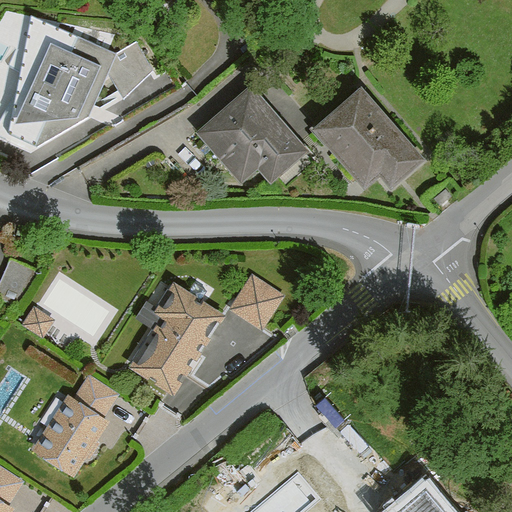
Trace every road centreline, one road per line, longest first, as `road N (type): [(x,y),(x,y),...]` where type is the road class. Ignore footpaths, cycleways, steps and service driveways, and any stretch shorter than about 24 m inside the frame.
road 1 (residential): [(402,267),(381,244),(338,226),(101,221),(0,187)]
road 2 (residential): [(107,511),(402,267)]
road 3 (residential): [(511,358),(425,251)]
